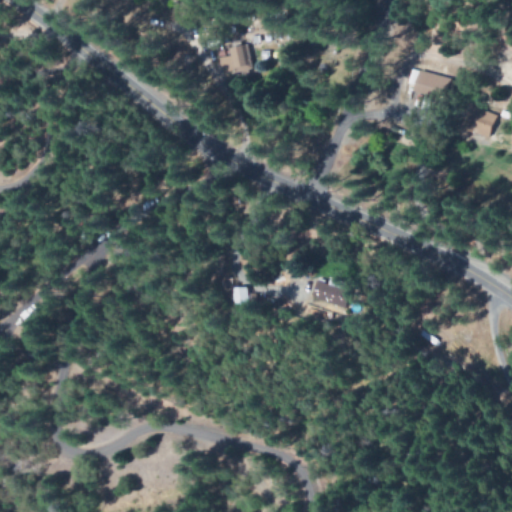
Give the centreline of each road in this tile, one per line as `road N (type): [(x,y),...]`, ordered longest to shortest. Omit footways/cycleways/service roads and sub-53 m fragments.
road 1 (residential): [(15,0),(199,142),(511,297)]
road 2 (residential): [(309,195),(380,0)]
